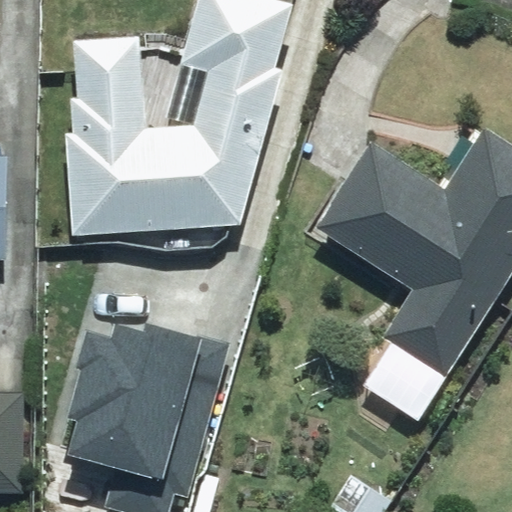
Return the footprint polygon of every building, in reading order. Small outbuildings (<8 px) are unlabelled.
[(154,49),(78,47),(82,236),(247,233),(291,69),(283,67),(299,6),(277,0),(206,0),(188,66),(215,73),(198,134),(152,133),(154,49)] [(454,379),(511,288),(511,141),(487,125),(448,186),(384,145),(323,239),(410,295),(385,335),(454,379)] [(0,259),(9,260),(12,154),(0,153),(0,259)] [(218,318),(102,266),(44,393),(160,446),(218,318)] [(0,479),(21,480),(23,393),(0,392),(0,479)] [(359,462),(332,500),(348,511),(386,511),(401,493),(359,462)]
